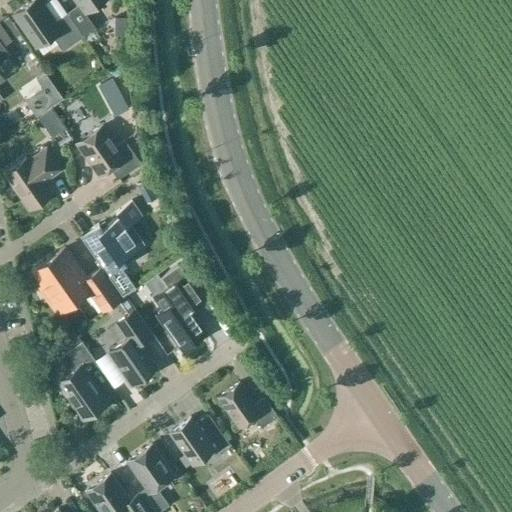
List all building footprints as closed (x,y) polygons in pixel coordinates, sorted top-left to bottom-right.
[(40,0),(31,0),(13,13),(36,46),(37,45),(42,52),(56,43),(62,50),(82,35),(66,12),(55,20),(40,0)] [(84,12),(100,0),(75,0),(78,4),(67,12),(83,35),(95,26),(84,12)] [(126,17),(113,17),(113,35),(125,35),(126,17)] [(0,25),(0,41),(4,47),(12,42),(0,25)] [(0,77),(2,76),(0,73),(0,60),(9,54),(4,47),(0,41),(0,77)] [(119,64),(110,70),(114,77),(123,71),(119,64)] [(112,76),(97,84),(102,92),(116,84),(112,76)] [(51,83),(25,100),(36,116),(62,99),(51,83)] [(116,84),(102,92),(114,115),(129,108),(116,84)] [(53,107),(40,116),(47,127),(61,118),(53,107)] [(98,174),(109,167),(117,178),(140,162),(124,138),(115,144),(102,125),(76,143),(98,174)] [(51,193),(42,180),(61,168),(46,146),(27,159),(26,156),(3,172),(29,208),(51,193)] [(155,187),(142,194),(146,202),(156,197),(159,195),(155,187)] [(126,262),(122,257),(143,242),(130,223),(142,214),(131,200),(115,211),(118,216),(102,228),(98,223),(80,236),(122,295),(135,286),(120,266),(126,262)] [(91,287),(105,307),(120,297),(99,267),(85,277),(64,247),(35,268),(34,272),(43,285),(43,288),(50,299),(49,300),(56,311),(91,287)] [(166,286),(153,295),(163,309),(157,313),(182,348),(205,332),(185,303),(199,293),(178,263),(159,276),(166,286)] [(124,297),(115,303),(123,314),(132,308),(124,297)] [(128,337),(108,351),(131,383),(155,366),(138,342),(150,334),(133,309),(116,321),(128,337)] [(71,403),(81,417),(82,418),(106,401),(85,371),(97,363),(81,341),(58,357),(69,372),(58,379),(74,401),(71,403)] [(252,415),(253,417),(260,427),(277,415),(263,396),(254,402),(239,381),(217,396),(238,426),(252,415)] [(215,452),(228,442),(208,413),(195,422),(190,415),(168,431),(191,463),(212,448),(215,452)] [(145,486),(137,492),(150,511),(156,511),(168,504),(156,486),(173,474),(151,443),(127,460),(145,486)] [(231,469),(223,475),(232,488),(240,482),(231,469)] [(101,511),(118,511),(124,508),(127,511),(150,511),(137,492),(128,498),(110,472),(85,489),(101,511)]
